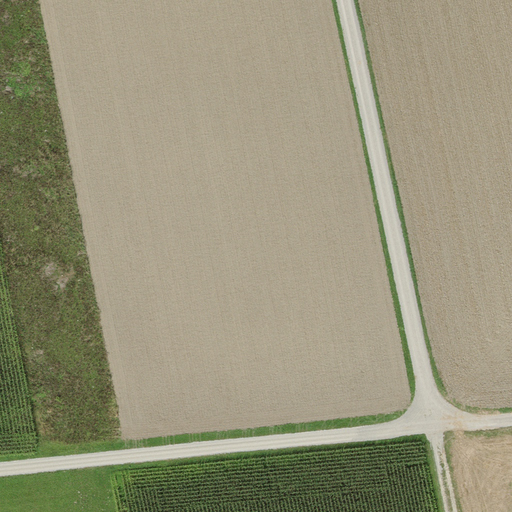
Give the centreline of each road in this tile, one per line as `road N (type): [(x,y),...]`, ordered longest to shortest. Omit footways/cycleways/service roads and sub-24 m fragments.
road 1 (track): [(434,425),(0,469)]
road 2 (track): [(345,0),(434,425)]
